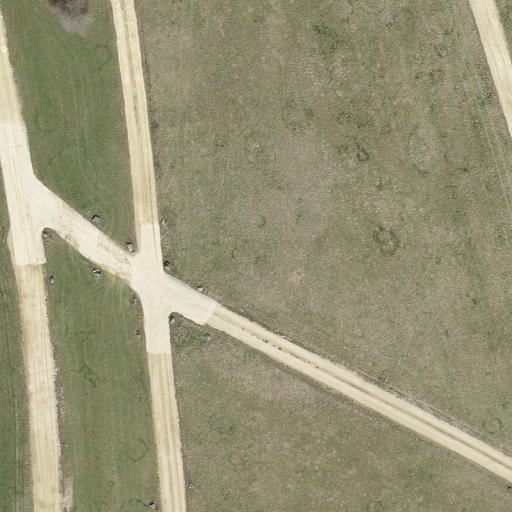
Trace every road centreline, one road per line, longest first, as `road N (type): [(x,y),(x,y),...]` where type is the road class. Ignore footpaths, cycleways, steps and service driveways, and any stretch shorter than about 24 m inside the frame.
road 1 (track): [(22,197),(151,281),(511,473)]
road 2 (track): [(172,511),(120,0)]
road 3 (track): [(0,81),(22,197),(46,511)]
